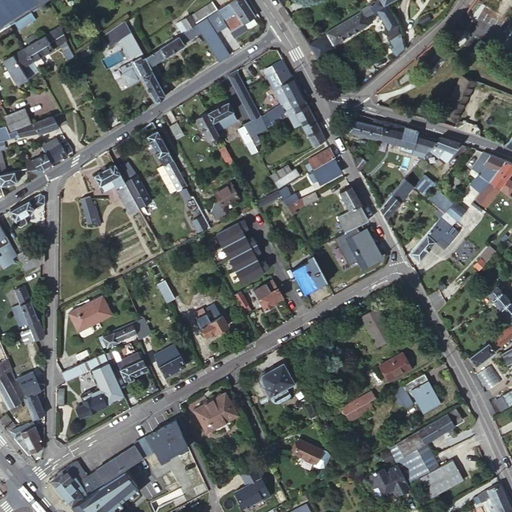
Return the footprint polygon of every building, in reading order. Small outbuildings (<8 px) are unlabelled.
[(0,0),(0,30),(10,24),(14,22),(40,5),(36,0),(0,0)] [(255,15),(245,0),(233,0),(218,10),(227,25),(231,31),(255,15)] [(376,0),(308,43),(313,51),(333,39),(336,44),(372,23),(368,16),(376,11),(388,30),(384,32),(393,48),(391,49),(397,57),(403,51),(399,27),(386,5),(394,0),(376,0)] [(214,12),(218,10),(212,1),(191,15),(197,23),(206,18),(214,12)] [(218,10),(214,12),(223,27),(227,25),(218,10)] [(214,12),(206,18),(216,32),(223,27),(214,12)] [(181,21),(187,30),(195,25),(197,23),(191,15),(181,21)] [(218,61),(230,54),(216,32),(206,18),(197,23),(195,25),(200,32),(218,61)] [(124,20),(102,35),(109,46),(130,31),(124,20)] [(10,24),(23,47),(28,45),(14,22),(10,24)] [(187,30),(144,56),(156,77),(162,74),(155,62),(184,44),(183,42),(200,32),(195,25),(187,30)] [(28,45),(23,47),(31,61),(39,56),(59,44),(63,51),(69,48),(59,26),(28,45)] [(17,84),(38,71),(35,67),(31,61),(23,47),(3,60),(17,84)] [(69,61),(74,58),(73,55),(69,48),(63,51),(69,61)] [(132,60),(155,102),(166,95),(156,77),(144,56),(142,58),(140,55),(132,60)] [(31,61),(35,67),(43,63),(39,56),(31,61)] [(305,101),(287,69),(281,72),(286,82),(273,89),(282,104),(266,113),(270,120),(280,115),(286,112),(305,101)] [(230,75),(227,76),(233,87),(242,82),(236,71),(230,75)] [(463,100),(473,79),(461,74),(452,94),(463,100)] [(242,82),(233,87),(251,120),(260,116),(242,82)] [(452,94),(441,115),(453,121),(463,100),(452,94)] [(228,101),(205,113),(216,131),(236,120),(232,112),(233,111),(228,101)] [(326,140),(305,101),(286,112),(295,128),(300,125),(313,147),(326,140)] [(4,117),(10,131),(31,123),(25,108),(4,117)] [(216,131),(205,113),(196,117),(208,139),(217,134),(216,131)] [(10,131),(8,132),(10,138),(37,131),(38,133),(59,126),(52,115),(31,123),(10,131)] [(280,115),(270,120),(273,124),(282,119),(280,115)] [(244,126),(250,137),(266,128),(260,116),(251,120),(243,124),(244,126)] [(348,131),(380,139),(384,122),(375,119),(373,125),(350,120),(348,131)] [(95,124),(102,136),(107,132),(100,120),(95,124)] [(399,150),(423,156),(437,140),(414,135),(415,131),(384,122),(380,139),(399,144),(399,150)] [(178,123),(170,128),(177,140),(184,136),(178,123)] [(250,137),(244,126),(238,129),(245,143),(251,140),(250,137)] [(172,159),(156,130),(146,136),(158,156),(158,157),(163,165),(172,159)] [(445,161),(459,143),(441,137),(439,136),(437,140),(423,156),(422,157),(427,161),(433,153),(437,157),(438,156),(445,161)] [(59,142),(56,137),(41,144),(46,151),(52,162),(67,153),(60,142),(59,142)] [(251,140),(245,143),(251,153),(256,150),(251,140)] [(230,169),(235,166),(223,145),(218,148),(230,169)] [(335,157),(330,148),(309,160),(313,169),(333,158),(335,157)] [(38,171),(52,162),(46,151),(25,164),(27,170),(38,171)] [(487,181),(504,159),(487,152),(482,151),(478,161),(479,162),(469,173),(469,178),(471,180),(477,173),(487,181)] [(354,161),(359,170),(365,162),(357,156),(354,160),(354,161)] [(333,158),(313,169),(308,172),(314,183),(317,181),(319,184),(340,172),(333,158)] [(172,159),(163,165),(177,190),(186,185),(172,159)] [(497,187),(511,167),(511,163),(504,159),(487,181),(497,187)] [(124,180),(114,163),(94,175),(102,191),(113,185),(114,187),(120,184),(122,188),(117,191),(130,214),(140,209),(139,207),(124,180)] [(288,163),(269,174),(273,181),(292,170),(288,163)] [(273,181),(277,189),(300,175),(296,168),(292,170),(273,181)] [(7,171),(0,172),(0,180),(1,184),(15,181),(14,177),(17,176),(15,169),(7,171)] [(30,180),(39,174),(38,171),(27,170),(30,180)] [(484,205),(497,187),(487,181),(477,173),(471,180),(469,183),(479,192),(475,198),(484,205)] [(136,174),(124,180),(139,207),(150,201),(136,174)] [(404,178),(411,184),(413,186),(416,182),(407,174),(404,178)] [(416,182),(413,186),(424,195),(433,187),(435,184),(428,178),(427,179),(422,176),(416,182)] [(379,207),(384,218),(399,201),(398,200),(411,184),(404,178),(379,207)] [(510,183),(504,178),(497,187),(507,194),(511,189),(510,183)] [(213,202),(211,211),(215,219),(226,212),(222,206),(239,197),(230,183),(213,193),(217,200),(213,202)] [(278,190),(280,195),(286,205),(298,199),(295,193),(290,194),(286,185),(278,190)] [(346,232),(357,226),(368,219),(351,186),(339,192),(349,210),(337,217),(346,232)] [(424,195),(437,206),(445,197),(433,187),(424,195)] [(186,188),(181,191),(186,200),(190,197),(186,188)] [(298,199),(286,205),(291,216),(297,213),(296,209),(318,198),(316,191),(298,199)] [(40,193),(9,210),(18,226),(20,226),(26,223),(26,220),(24,216),(43,204),(44,196),(40,193)] [(89,196),(80,199),(87,224),(96,221),(97,226),(101,225),(95,206),(92,207),(89,196)] [(437,206),(444,212),(451,203),(445,197),(437,206)] [(201,217),(192,221),(198,232),(206,227),(201,217)] [(439,217),(409,252),(417,259),(434,240),(442,248),(456,232),(439,217)] [(360,231),(371,225),(368,219),(357,226),(360,231)] [(242,220),(215,235),(241,283),(269,268),(266,264),(261,267),(259,263),(254,254),(252,250),(258,247),(254,240),(248,243),(246,239),(241,230),(239,227),(245,224),(242,220)] [(0,246),(1,247),(4,253),(0,255),(0,258),(4,266),(12,261),(10,258),(17,254),(0,223),(0,246)] [(367,230),(349,239),(356,253),(353,254),(359,265),(380,254),(367,230)] [(356,253),(349,239),(346,241),(353,254),(356,253)] [(473,264),(478,269),(495,251),(489,246),(479,256),(480,257),(473,264)] [(44,263),(44,247),(28,251),(34,267),(44,263)] [(17,255),(25,271),(34,267),(28,251),(27,250),(17,255)] [(292,270),(304,291),(325,280),(312,255),(307,258),(309,261),(292,270)] [(151,272),(167,302),(175,298),(161,272),(160,273),(158,268),(151,272)] [(275,283),(267,287),(265,283),(253,289),(264,309),(273,304),(272,302),(275,300),(282,296),(275,283)] [(30,328),(35,340),(42,337),(43,337),(43,332),(25,286),(15,290),(30,328)] [(511,305),(496,287),(488,293),(511,322),(511,305)] [(235,294),(242,307),(245,313),(251,310),(248,305),(248,304),(241,290),(235,294)] [(101,296),(68,312),(78,331),(110,314),(101,296)] [(227,325),(222,314),(220,315),(214,303),(206,308),(208,311),(205,313),(202,308),(194,312),(206,334),(214,330),(215,332),(227,325)] [(377,308),(361,317),(377,346),(393,337),(377,308)] [(136,332),(138,336),(145,332),(140,319),(132,323),(136,332)] [(102,348),(117,341),(136,332),(132,323),(97,338),(102,348)] [(511,325),(497,334),(467,357),(474,366),(511,337),(511,325)] [(26,343),(35,340),(30,328),(21,332),(26,343)] [(134,341),(139,339),(138,336),(136,332),(117,341),(119,345),(132,339),(134,341)] [(175,345),(160,354),(165,361),(158,365),(164,377),(186,365),(175,345)] [(511,360),(511,345),(497,356),(505,366),(511,360)] [(108,362),(110,365),(116,362),(122,359),(122,358),(117,349),(105,353),(107,360),(108,362)] [(65,379),(107,360),(105,353),(104,352),(62,371),(65,379)] [(122,359),(116,362),(124,379),(147,368),(142,358),(141,359),(137,352),(122,358),(122,359)] [(403,362),(406,361),(401,352),(379,365),(387,380),(407,369),(403,362)] [(12,369),(8,359),(0,363),(0,374),(4,373),(11,369),(12,369)] [(95,382),(114,373),(110,365),(108,362),(91,370),(95,382)] [(278,401),(289,395),(285,388),(293,383),(282,363),(264,373),(262,375),(260,377),(260,378),(261,381),(270,399),(273,402),(275,402),(276,402),(278,401)] [(19,401),(22,400),(22,398),(23,397),(11,369),(4,373),(19,401)] [(4,373),(0,374),(0,392),(1,393),(11,413),(22,407),(19,401),(4,373)] [(424,374),(393,391),(394,392),(393,396),(396,397),(395,401),(405,407),(411,404),(412,402),(415,401),(422,412),(440,403),(424,374)] [(33,418),(44,414),(39,401),(42,400),(39,391),(41,390),(37,381),(20,388),(26,402),(33,418)] [(99,387),(81,394),(83,399),(76,401),(77,404),(76,405),(79,414),(105,404),(99,387)] [(511,387),(502,393),(509,406),(511,403),(511,387)] [(341,407),(344,413),(355,408),(368,401),(374,398),(370,391),(341,407)] [(224,392),(193,409),(205,430),(236,414),(224,392)] [(368,401),(355,408),(359,415),(372,408),(368,401)] [(310,417),(316,414),(310,403),(304,405),(310,417)] [(456,408),(406,437),(413,449),(415,448),(426,442),(453,426),(462,421),(456,408)] [(5,413),(0,418),(9,430),(15,425),(5,413)] [(160,461),(187,446),(175,419),(146,435),(154,450),(160,461)] [(34,425),(32,420),(9,430),(15,438),(22,434),(31,452),(41,448),(38,440),(41,438),(35,425),(34,425)] [(22,434),(15,438),(24,448),(29,454),(31,452),(22,434)] [(154,450),(145,435),(133,442),(135,444),(143,457),(154,450)] [(406,437),(388,448),(397,464),(408,484),(419,478),(430,497),(462,479),(452,458),(439,466),(428,472),(423,462),(415,448),(413,449),(406,437)] [(299,438),(292,452),(313,462),(313,463),(318,465),(322,465),(327,454),(326,450),(299,438)] [(426,442),(415,448),(423,462),(433,456),(426,442)] [(60,492),(70,504),(110,478),(118,473),(125,469),(143,457),(135,444),(95,470),(97,471),(88,477),(76,460),(68,464),(49,479),(60,492)] [(389,452),(382,455),(386,462),(392,459),(389,452)] [(428,472),(439,466),(433,456),(423,462),(428,472)] [(238,469),(242,476),(256,468),(252,462),(238,469)] [(396,496),(410,489),(408,484),(397,464),(384,471),(382,468),(376,471),(375,469),(371,472),(372,474),(367,476),(373,488),(378,486),(384,496),(391,493),(389,490),(392,489),(396,496)] [(256,468),(242,476),(246,484),(236,489),(235,493),(242,506),(260,496),(263,497),(269,493),(262,481),(265,480),(258,467),(256,468)] [(118,473),(122,483),(130,480),(125,469),(118,473)] [(110,478),(115,486),(122,483),(118,473),(110,478)] [(70,504),(76,511),(87,511),(109,498),(119,492),(115,486),(110,478),(70,504)] [(487,503),(490,511),(510,511),(498,482),(485,488),(479,491),(480,492),(476,494),(479,501),(489,497),(491,501),(487,503)] [(121,511),(109,498),(87,511),(121,511)]
